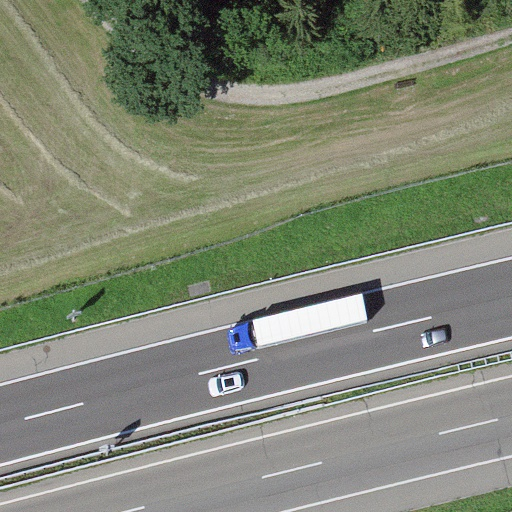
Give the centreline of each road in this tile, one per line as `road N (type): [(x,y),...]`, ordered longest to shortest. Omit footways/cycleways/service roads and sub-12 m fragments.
road 1 (motorway): [(511,298),(0,426)]
road 2 (track): [(97,0),(198,89),(275,102),(511,36)]
road 3 (motorway): [(142,511),(511,420)]
